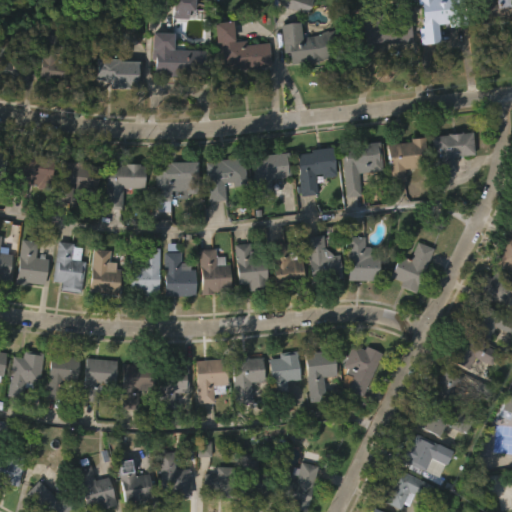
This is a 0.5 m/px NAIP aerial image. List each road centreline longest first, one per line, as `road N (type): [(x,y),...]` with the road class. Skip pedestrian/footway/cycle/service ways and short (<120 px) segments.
road 1 (residential): [(0,112),(150,134),(511,93)]
road 2 (residential): [(338,511),(489,200),(499,95)]
road 3 (residential): [(0,313),(103,327),(324,315),(427,326)]
